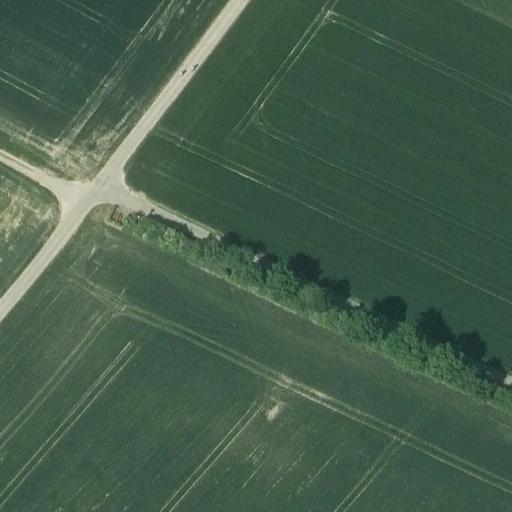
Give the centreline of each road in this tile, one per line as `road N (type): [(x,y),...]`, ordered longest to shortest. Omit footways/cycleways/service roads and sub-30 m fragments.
road 1 (track): [(511,386),(98,191)]
road 2 (track): [(86,204),(236,0)]
road 3 (track): [(0,302),(86,204)]
